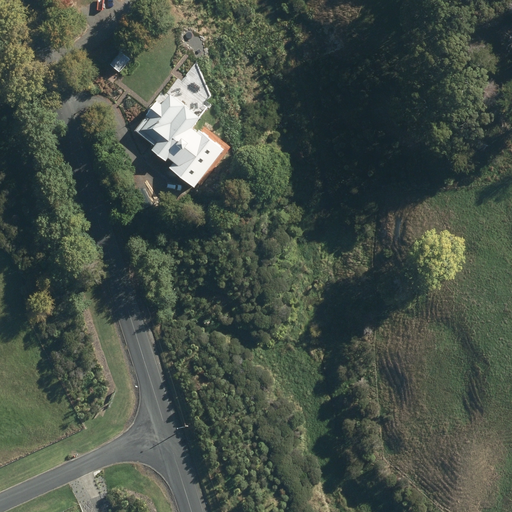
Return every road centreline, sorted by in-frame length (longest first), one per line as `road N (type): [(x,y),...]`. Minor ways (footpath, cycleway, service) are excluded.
road 1 (unclassified): [(22,0),(165,429)]
road 2 (residential): [(0,504),(165,429)]
